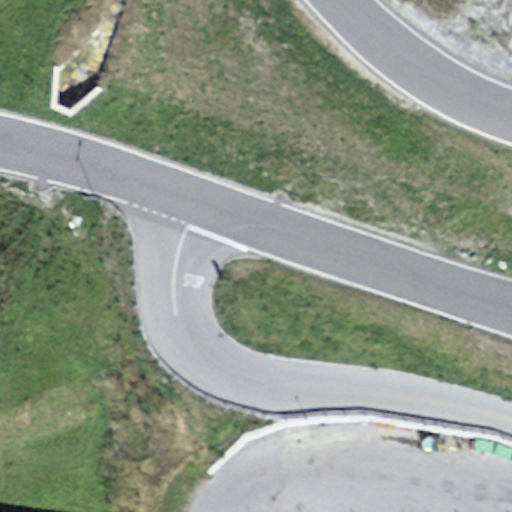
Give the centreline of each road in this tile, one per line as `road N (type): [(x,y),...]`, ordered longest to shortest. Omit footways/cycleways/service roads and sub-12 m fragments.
road 1 (tertiary): [(0,144),(115,173),(511,307)]
road 2 (tertiary): [(511,114),(425,72),(339,0)]
